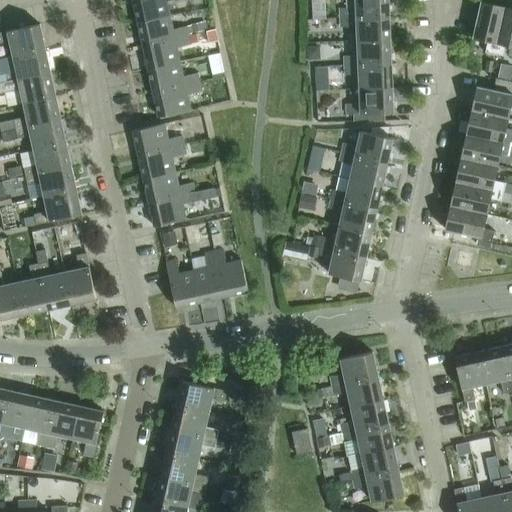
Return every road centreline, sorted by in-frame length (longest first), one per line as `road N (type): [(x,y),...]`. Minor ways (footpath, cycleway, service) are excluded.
road 1 (residential): [(146,350),(69,0)]
road 2 (residential): [(406,308),(452,0)]
road 3 (residential): [(146,350),(406,308)]
road 4 (residential): [(406,308),(448,511)]
road 5 (residential): [(146,350),(111,511)]
road 6 (residential): [(0,350),(92,357),(146,350)]
